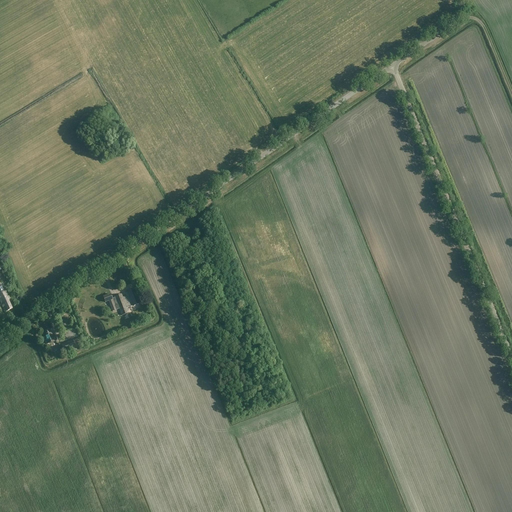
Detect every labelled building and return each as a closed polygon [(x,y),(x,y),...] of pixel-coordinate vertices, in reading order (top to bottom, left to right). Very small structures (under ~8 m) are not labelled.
[(0,300),(5,312),(12,309),(8,301),(10,300),(6,291),(4,291),(2,286),(0,287),(0,300)] [(134,289),(128,292),(134,306),(140,304),(134,289)] [(122,316),(126,314),(127,317),(128,316),(127,313),(128,313),(126,308),(130,306),(126,296),(123,298),(121,294),(115,297),(115,298),(112,299),(110,294),(103,297),(105,302),(108,301),(112,312),(116,310),(115,306),(118,305),(122,316)] [(47,344),(55,341),(54,336),(52,337),(49,330),(42,332),(44,337),(47,344)] [(69,343),(65,344),(61,346),(61,347),(64,354),(65,353),(65,355),(76,351),(76,348),(81,346),(78,340),(69,343)]
